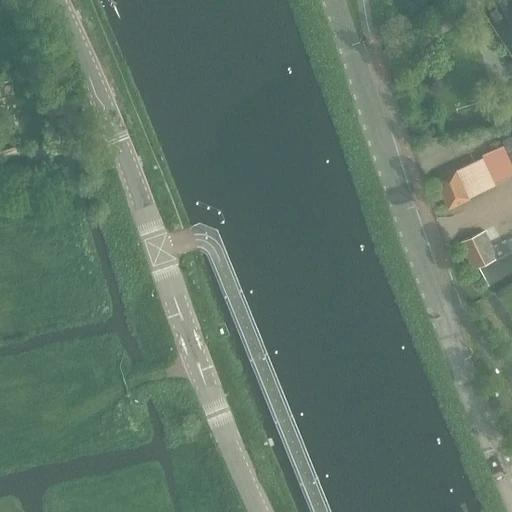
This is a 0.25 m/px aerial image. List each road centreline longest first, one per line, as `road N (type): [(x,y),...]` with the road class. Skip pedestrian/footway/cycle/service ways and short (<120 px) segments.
road 1 (unclassified): [(259,511),(196,363),(118,140),(56,0)]
road 2 (tertiary): [(511,491),(439,316),(331,0)]
